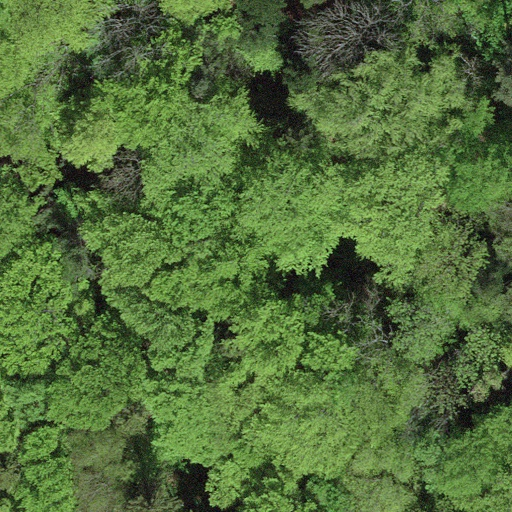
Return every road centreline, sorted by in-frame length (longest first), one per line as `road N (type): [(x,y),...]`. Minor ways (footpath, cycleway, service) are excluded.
road 1 (track): [(219,0),(267,84),(292,186),(318,202),(393,221)]
road 2 (track): [(511,177),(393,221)]
